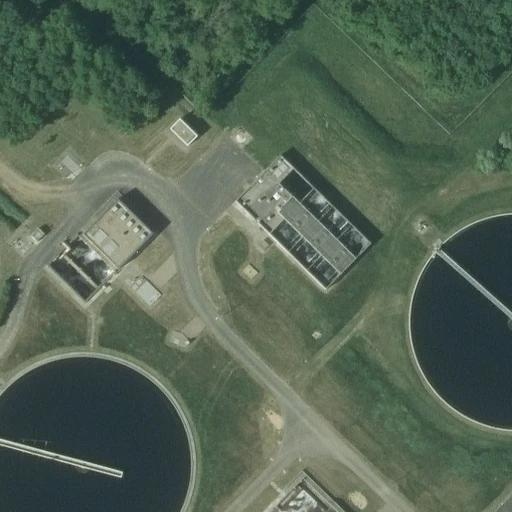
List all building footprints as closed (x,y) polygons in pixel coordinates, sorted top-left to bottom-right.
[(170,129),(187,147),(197,137),(180,119),(170,129)] [(117,200),(83,235),(118,270),(153,234),(117,200)] [(264,251),(269,246),(263,241),(258,246),(264,251)] [(258,273),(249,264),(242,271),(251,280),(258,273)] [(142,276),(131,287),(150,307),(162,295),(142,276)] [(511,511),(511,497),(511,496),(494,511),(511,511)]
